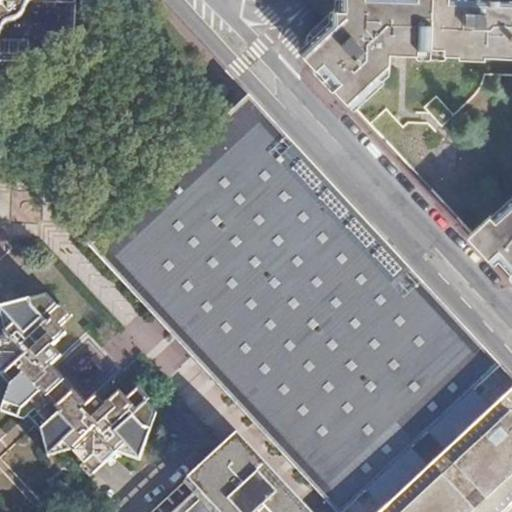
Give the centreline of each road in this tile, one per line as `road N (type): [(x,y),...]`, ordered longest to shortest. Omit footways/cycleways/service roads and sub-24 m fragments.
road 1 (residential): [(511,319),(295,86)]
road 2 (residential): [(331,170),(511,363)]
road 3 (residential): [(174,0),(331,170)]
